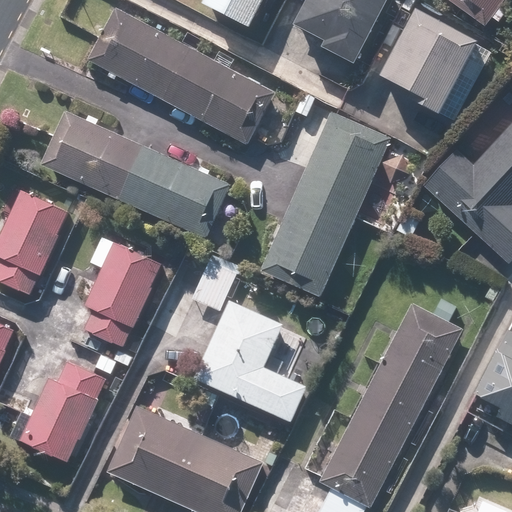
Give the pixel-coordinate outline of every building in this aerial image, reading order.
[(203,0),(199,9),(249,34),(265,0),(203,0)] [(306,0),(292,27),(323,44),(320,52),(353,69),(388,0),(306,0)] [(445,0),(482,29),(489,21),(496,27),(506,14),(498,8),(504,0),(445,0)] [(275,95),(116,11),(87,66),(246,150),(275,95)] [(490,53),(414,11),(375,81),(452,123),(490,53)] [(145,148),(149,139),(122,127),(118,136),(65,112),(39,169),(205,243),(230,187),(220,182),(224,172),(184,155),(180,164),(145,148)] [(392,140),(329,112),(261,268),(324,296),(392,140)] [(511,122),(473,164),(457,149),(421,186),(506,266),(511,259),(511,122)] [(0,286),(39,304),(58,259),(51,255),(70,213),(20,190),(0,235),(0,286)] [(162,266),(101,237),(89,265),(101,271),(84,308),(93,312),(84,332),(123,350),(162,266)] [(238,278),(202,260),(164,338),(201,356),(191,378),(288,425),(306,389),(263,368),(282,329),(226,302),(238,278)] [(431,316),(409,304),(317,482),(331,489),(318,511),(364,511),(367,507),(373,511),(465,333),(447,324),(456,308),(440,300),(431,316)] [(0,366),(18,329),(0,320),(0,366)] [(511,334),(507,332),(472,398),(495,410),(488,423),(511,435),(508,440),(511,441),(511,334)] [(108,380),(69,361),(59,383),(51,379),(21,443),(68,465),(108,380)] [(134,407),(105,474),(192,511),(240,511),(262,464),(134,407)] [(511,511),(477,498),(471,511),(511,511)]
